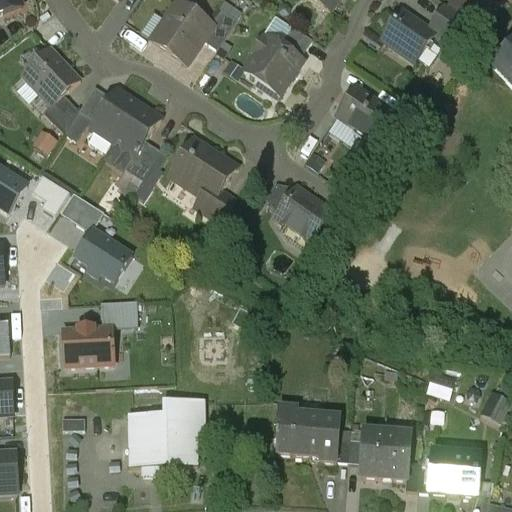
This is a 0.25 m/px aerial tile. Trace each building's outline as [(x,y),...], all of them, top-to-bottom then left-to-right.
[(19,0),(8,0),(0,3),(0,11),(2,17),(23,9),(19,0)] [(303,0),(327,17),(338,0),(303,0)] [(212,30),(179,7),(155,42),(145,35),(143,39),(187,69),(203,46),(213,31),(212,30)] [(470,27),(446,10),(429,35),(435,39),(435,40),(453,53),(470,27)] [(238,26),(222,15),(212,30),(213,31),(203,46),(218,56),(238,26)] [(429,35),(403,17),(383,46),(416,69),(416,68),(430,47),(435,40),(435,39),(429,35)] [(491,18),(479,18),(479,33),(491,33),(491,18)] [(310,43),(289,29),(276,49),(297,63),(310,43)] [(276,49),(262,39),(249,58),(253,61),(242,78),(277,102),(301,66),(276,49)] [(430,47),(416,68),(424,74),(430,73),(442,55),(430,47)] [(511,50),(491,71),(511,92),(511,50)] [(81,85),(51,53),(22,80),(52,112),(65,100),(81,85)] [(388,113),(357,92),(336,123),(367,144),(388,113)] [(112,104),(96,93),(80,117),(90,124),(96,128),(112,104)] [(96,128),(92,135),(93,136),(113,149),(139,110),(118,96),(112,104),(96,128)] [(80,117),(65,100),(52,112),(44,119),(55,130),(65,140),(65,139),(80,117)] [(106,159),(104,162),(106,164),(106,163),(125,175),(133,163),(135,164),(146,147),(151,138),(152,139),(161,124),(139,110),(113,149),(106,159)] [(80,117),(65,139),(76,146),(90,124),(80,117)] [(113,149),(93,136),(88,143),(89,148),(106,159),(113,149)] [(237,174),(195,146),(171,183),(202,203),(213,210),(222,197),(237,174)] [(146,147),(135,164),(133,163),(125,175),(143,187),(162,158),(146,147)] [(0,214),(10,221),(29,192),(0,172),(0,214)] [(55,222),(69,199),(43,183),(33,199),(46,207),(42,214),(55,222)] [(333,219),(297,194),(276,224),(312,248),(313,249),(329,226),(333,219)] [(222,197),(213,210),(202,203),(195,214),(220,230),(236,206),(222,197)] [(61,220),(91,239),(93,236),(103,219),(74,200),(61,220)] [(329,226),(313,249),(312,248),(307,254),(327,268),(347,238),(329,226)] [(132,261),(93,236),(91,239),(74,265),(88,274),(86,278),(98,286),(101,281),(114,289),(132,261)] [(102,310),(103,336),(112,335),(139,334),(138,308),(102,310)] [(0,359),(9,359),(8,333),(0,333),(0,359)] [(66,374),(114,371),(112,335),(103,336),(94,336),(94,335),(80,336),(80,337),(64,338),(66,374)] [(0,422),(14,421),(12,388),(0,389),(0,422)] [(205,406),(163,407),(163,420),(129,420),(129,472),(143,472),(144,472),(144,469),(164,469),(164,472),(166,472),(198,471),(197,448),(205,448),(205,406)] [(339,423),(298,419),(298,413),(279,411),(276,441),(278,441),(277,459),(289,460),(290,458),(318,460),(317,466),(335,468),(335,465),(337,443),(339,423)] [(85,423),(63,424),(63,436),(85,435),(85,423)] [(411,440),(363,436),(361,467),(360,482),(407,486),(408,486),(409,468),(411,440)] [(351,444),(337,443),(335,465),(349,466),(351,444)] [(362,445),(351,444),(349,466),(361,467),(362,445)] [(0,499),(18,499),(15,458),(0,459),(0,499)] [(481,463),(433,459),(432,471),(430,499),(430,500),(476,503),(477,503),(478,497),(481,463)] [(420,470),(409,468),(408,486),(407,486),(406,496),(418,498),(420,470)] [(164,469),(144,469),(144,472),(143,472),(143,480),(166,480),(166,472),(164,472),(164,469)] [(432,471),(420,470),(418,498),(430,499),(432,471)] [(478,497),(477,503),(476,503),(473,511),(488,511),(490,509),(492,500),(478,497)]
